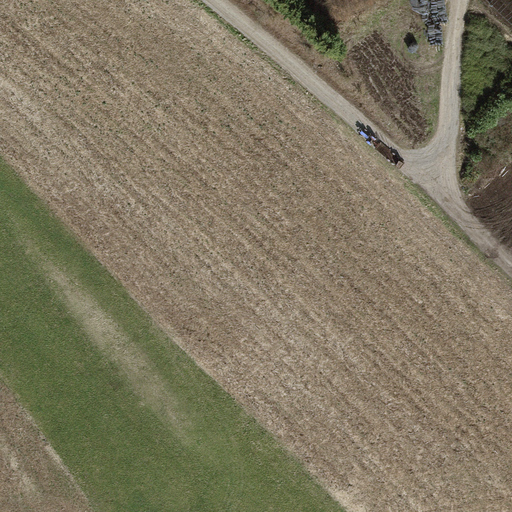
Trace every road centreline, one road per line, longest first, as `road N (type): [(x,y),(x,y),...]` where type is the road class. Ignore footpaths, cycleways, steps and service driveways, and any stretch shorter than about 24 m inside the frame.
road 1 (track): [(435,190),(217,0)]
road 2 (track): [(435,190),(450,119),(457,0)]
